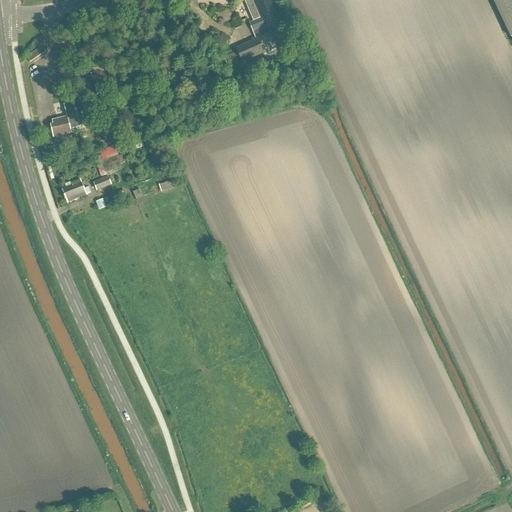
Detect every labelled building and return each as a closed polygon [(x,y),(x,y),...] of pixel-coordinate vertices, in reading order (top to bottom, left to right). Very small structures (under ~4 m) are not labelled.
[(253,0),(260,16),(278,8),(274,0),(253,0)] [(511,0),(492,0),(510,37),(511,35),(511,0)] [(269,24),(266,16),(250,22),(254,30),(269,24)] [(217,45),(224,48),(229,37),(221,34),(217,45)] [(237,51),(225,56),(229,66),(265,52),(259,37),(236,47),(237,51)] [(88,120),(82,96),(75,98),(65,100),(69,115),(53,119),(54,123),(50,124),(53,136),(73,131),(71,124),(88,120)] [(125,146),(126,151),(139,148),(138,143),(125,146)] [(105,173),(121,168),(120,164),(123,162),(121,155),(117,156),(114,146),(98,151),(102,163),(96,165),(99,177),(106,175),(105,173)] [(98,190),(113,184),(109,175),(94,181),(98,190)] [(158,185),(160,192),(172,188),(171,185),(179,183),(177,176),(169,179),(169,181),(158,185)] [(73,185),(63,189),(68,202),(87,194),(81,179),(72,182),(73,185)] [(99,208),(106,206),(104,198),(97,200),(99,208)]
